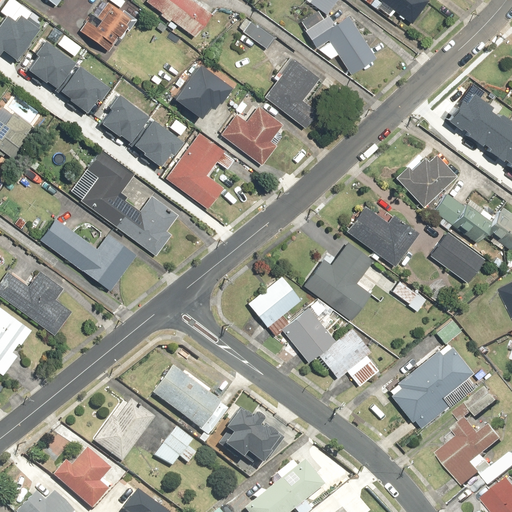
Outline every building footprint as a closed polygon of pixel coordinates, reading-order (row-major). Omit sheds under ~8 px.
[(99,19),(94,25),(86,20),(78,31),(108,52),(131,19),(104,0),(100,0),(91,13),(99,19)] [(195,0),(143,0),(194,37),(212,12),(195,0)] [(308,0),(307,1),(324,13),(332,0),(308,0)] [(380,0),(409,22),(426,0),(380,0)] [(5,14),(0,20),(0,46),(15,58),(29,39),(26,37),(39,21),(29,14),(26,17),(16,10),(10,18),(5,14)] [(335,54),(348,75),(375,59),(348,13),(333,21),(328,13),(321,18),(317,11),(298,22),(314,50),(318,48),(325,60),(335,54)] [(243,14),(233,28),(264,49),(274,35),(243,14)] [(33,52),(24,64),(44,79),(45,78),(53,84),(72,59),(42,36),(31,50),(33,52)] [(316,78),(290,58),(261,95),(304,128),(317,110),(301,98),(316,78)] [(65,93),(85,108),(95,95),(97,97),(108,83),(78,60),(59,85),(67,91),(65,93)] [(196,60),(171,93),(198,113),(206,102),(210,104),(215,97),(218,99),(229,84),(196,60)] [(107,106),(97,118),(117,133),(119,131),(126,137),(145,113),(115,90),(105,104),(107,106)] [(459,98),(446,118),(458,126),(459,125),(465,129),(463,131),(467,134),(486,107),(488,103),(470,90),(463,101),(459,98)] [(245,120),(235,112),(219,133),(259,165),(276,144),(268,138),(280,122),(257,105),(245,120)] [(486,107),(467,134),(479,142),(480,140),(486,144),(484,147),(487,149),(506,122),(509,117),(499,110),(496,114),(486,107)] [(2,122),(0,119),(0,152),(1,151),(12,160),(36,128),(12,109),(2,122)] [(138,147),(158,162),(167,149),(170,151),(180,137),(150,114),(131,139),(139,145),(138,147)] [(511,126),(506,122),(487,149),(499,157),(501,155),(507,159),(505,162),(507,164),(511,157),(511,126)] [(196,129),(162,174),(207,208),(223,187),(206,175),(217,161),(226,168),(234,157),(196,129)] [(165,231),(179,212),(151,192),(139,209),(118,194),(132,175),(95,149),(83,168),(95,176),(77,202),(155,256),(170,234),(165,231)] [(418,153),(393,176),(422,207),(455,176),(437,156),(428,164),(418,153)] [(461,204),(445,193),(432,212),(477,243),(484,233),(509,251),(511,246),(511,214),(500,206),(492,216),(466,198),(461,204)] [(384,221),(362,204),(343,230),(393,267),(419,232),(391,212),(384,221)] [(94,247),(51,216),(35,238),(108,291),(136,251),(106,229),(94,247)] [(447,231),(428,256),(463,282),(482,257),(447,231)] [(371,258),(346,240),(330,262),(320,255),(300,284),(349,319),(368,293),(353,283),(371,258)] [(0,296),(54,336),(72,311),(54,298),(62,287),(38,270),(28,284),(8,269),(0,278),(0,296)] [(281,313),(300,298),(280,274),(246,303),(272,334),(287,321),(281,313)] [(399,279),(391,289),(416,310),(424,300),(399,279)] [(511,312),(511,283),(501,289),(511,312)] [(12,352),(30,329),(0,304),(0,372),(2,374),(16,356),(12,352)] [(308,308),(282,328),(307,361),(333,342),(308,308)] [(433,331),(443,343),(459,331),(449,319),(433,331)] [(365,355),(369,352),(351,329),(318,354),(336,377),(345,370),(357,386),(377,371),(365,355)] [(440,353),(438,350),(394,380),(397,385),(389,390),(416,429),(449,406),(440,393),(469,373),(450,346),(440,353)] [(165,411),(172,417),(176,412),(206,435),(227,409),(208,394),(211,390),(185,369),(181,374),(171,366),(151,392),(168,406),(165,411)] [(499,402),(488,387),(467,402),(478,417),(499,402)] [(153,418),(126,397),(93,441),(120,462),(153,418)] [(461,423),(454,428),(459,436),(438,452),(464,487),(482,473),(491,485),(511,469),(511,452),(493,467),(483,455),(503,440),(491,425),(481,432),(462,407),(454,413),(461,423)] [(260,423),(263,418),(253,412),(250,416),(238,408),(224,428),(230,432),(220,446),(241,460),(245,454),(260,464),(266,456),(269,458),(283,438),(260,423)] [(187,463),(195,452),(187,446),(192,439),(175,426),(153,455),(171,466),(179,457),(187,463)] [(66,461),(53,475),(89,509),(91,506),(97,511),(99,511),(110,500),(103,494),(110,487),(100,478),(109,468),(85,446),(68,464),(66,461)] [(264,490),(262,487),(251,495),(254,498),(241,509),(243,511),(289,511),(323,484),(301,459),(293,466),(291,463),(278,474),(280,476),(264,490)] [(511,511),(511,480),(510,477),(483,500),(492,511),(511,511)] [(128,511),(167,511),(134,489),(121,507),(128,511)] [(46,499),(37,490),(15,511),(72,511),(53,492),(46,499)]
